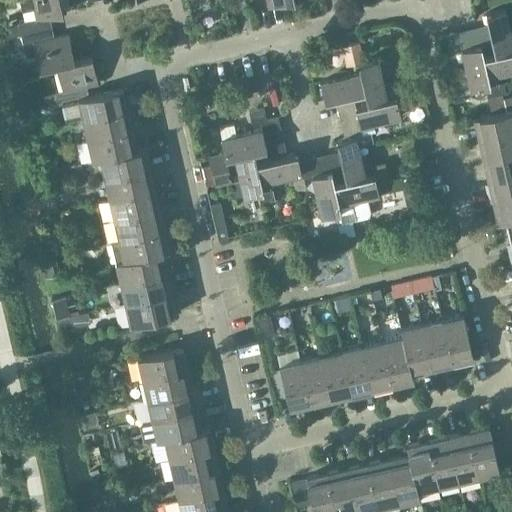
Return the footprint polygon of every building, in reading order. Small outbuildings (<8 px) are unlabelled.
[(21,33),(52,26),(50,15),(63,12),(61,2),(60,0),(20,0),(23,10),(35,8),(37,17),(18,21),(21,33)] [(511,36),(506,8),(486,13),(495,53),(511,48),(511,36)] [(57,65),(75,61),(69,33),(54,37),(52,26),(21,33),(23,45),(25,52),(27,54),(30,55),(36,54),(39,69),(57,65)] [(358,63),(364,62),(360,42),(348,45),(352,64),(358,63)] [(489,76),(488,77),(484,55),(481,44),(462,48),(471,90),(485,87),(491,85),(489,76)] [(511,48),(495,53),(484,55),(488,77),(489,76),(511,70),(511,48)] [(58,104),(79,98),(89,96),(87,86),(99,83),(93,56),(75,61),(57,65),(63,90),(55,91),(56,93),(58,102),(58,103),(58,104)] [(365,92),(368,103),(388,99),(387,98),(397,96),(397,97),(400,96),(397,83),(385,86),(378,58),(364,62),(358,63),(361,72),(366,92),(365,92)] [(415,58),(403,61),(406,76),(418,73),(415,58)] [(9,66),(1,68),(3,76),(11,74),(9,66)] [(325,101),(365,92),(366,92),(361,72),(321,81),(325,101)] [(487,97),(502,93),(509,92),(507,81),(491,85),(485,87),(487,97)] [(83,119),(129,109),(124,88),(89,96),(79,98),(83,119)] [(56,93),(45,95),(47,105),(58,102),(56,93)] [(502,93),(487,97),(491,114),(506,110),(503,98),(502,93)] [(387,98),(388,99),(368,103),(356,106),(360,125),(362,135),(357,136),(359,146),(374,142),(371,133),(375,132),(373,122),(401,116),(398,102),(398,103),(397,97),(397,96),(387,98)] [(511,96),(503,98),(506,110),(511,108),(511,96)] [(58,103),(48,106),(49,113),(60,111),(58,104),(58,103)] [(251,122),(260,120),(266,118),(264,108),(249,112),(251,122)] [(491,114),(474,118),(478,139),(511,131),(511,108),(506,110),(491,114)] [(83,119),(88,139),(133,129),(129,109),(83,119)] [(236,156),(235,155),(255,151),(267,148),(263,129),(236,135),(234,125),(220,128),(222,138),(221,138),(224,151),(224,152),(226,158),(236,156)] [(101,158),(138,150),(138,149),(133,129),(88,139),(93,160),(101,158)] [(511,131),(478,139),(483,160),(511,152),(511,131)] [(337,141),(346,181),(366,177),(366,176),(359,146),(357,136),(337,141)] [(105,179),(151,169),(146,147),(138,149),(138,150),(101,158),(105,179)] [(255,151),(235,155),(236,156),(226,158),(224,152),(224,151),(209,155),(216,184),(241,178),(245,196),(258,193),(264,191),(262,182),(257,162),(258,162),(255,151)] [(511,152),(483,160),(488,180),(511,174),(511,152)] [(292,175),(302,173),(298,153),(258,162),(257,162),(262,182),(292,175)] [(373,165),(375,174),(376,180),(387,177),(383,163),(373,165)] [(110,199),(155,189),(151,169),(105,179),(110,199)] [(340,203),(339,203),(335,183),(332,171),(313,176),(322,217),(336,214),(342,213),(340,203)] [(416,171),(401,174),(402,177),(404,188),(406,195),(421,192),(416,171)] [(306,188),(302,173),(292,175),(296,190),(306,188)] [(335,183),(339,203),(340,203),(342,213),(336,214),(339,224),(356,220),(351,200),(404,188),(402,177),(377,183),(376,180),(375,174),(366,176),(366,177),(346,181),(335,183)] [(511,174),(488,180),(493,200),(511,195),(511,174)] [(47,183),(39,185),(41,193),(49,191),(47,183)] [(115,220),(160,210),(155,189),(110,199),(115,220)] [(264,191),(258,193),(261,203),(276,199),(273,189),(264,191)] [(497,220),(505,219),(511,217),(511,195),(493,200),(497,220)] [(220,201),(210,203),(211,211),(222,209),(220,201)] [(119,240),(165,230),(160,210),(115,220),(119,240)] [(225,225),(215,227),(217,238),(218,238),(228,236),(225,225)] [(162,252),(169,251),(165,230),(119,240),(112,242),(116,262),(124,260),(162,252)] [(121,282),(166,272),(162,252),(124,260),(116,262),(121,282)] [(54,259),(43,262),(46,275),(57,273),(54,259)] [(126,303),(171,293),(166,272),(121,282),(126,303)] [(437,275),(431,277),(434,287),(434,291),(439,290),(438,287),(440,287),(437,275)] [(431,276),(422,278),(425,289),(434,287),(431,277),(431,276)] [(382,297),(379,288),(371,289),(374,299),(382,297)] [(126,303),(131,324),(176,314),(171,293),(126,303)] [(347,295),(337,297),(339,309),(350,306),(347,295)] [(92,300),(59,305),(60,317),(94,312),(92,300)] [(453,363),(473,359),(463,313),(442,318),(453,363)] [(270,314),(258,317),(261,330),(273,328),(270,314)] [(81,315),(56,320),(59,331),(83,326),(81,315)] [(422,323),(432,368),(453,363),(442,318),(422,323)] [(412,372),(432,368),(422,323),(401,327),(403,335),(412,372)] [(383,340),(393,385),(414,380),(412,372),(403,335),(383,340)] [(363,344),(373,389),(393,385),(383,340),(363,344)] [(373,389),(363,344),(342,349),(352,394),(373,389)] [(137,357),(142,378),(188,368),(183,347),(137,357)] [(321,354),(332,399),(352,394),(342,349),(321,354)] [(301,358),(311,403),(332,399),(321,354),(301,358)] [(290,408),(311,403),(301,358),(280,363),(281,369),(271,371),(277,398),(287,396),(290,408)] [(147,399),(192,388),(188,368),(142,378),(147,399)] [(84,371),(75,373),(77,381),(86,379),(84,371)] [(152,419),(197,409),(192,388),(147,399),(152,419)] [(156,440),(164,438),(202,429),(197,409),(152,419),(156,440)] [(164,438),(169,459),(214,449),(209,427),(202,429),(164,438)] [(490,427),(469,431),(479,476),(500,471),(490,427)] [(479,476),(469,431),(448,436),(458,481),(479,476)] [(458,481),(448,436),(428,441),(438,486),(458,481)] [(418,490),(438,486),(428,441),(407,446),(408,453),(409,453),(418,490)] [(98,445),(88,447),(90,454),(100,452),(98,445)] [(174,479),(219,469),(214,449),(169,459),(174,479)] [(409,453),(408,453),(389,458),(399,503),(420,498),(418,490),(409,453)] [(399,503),(389,458),(368,462),(379,507),(399,503)] [(358,511),(379,507),(368,462),(348,467),(358,511)] [(358,511),(348,467),(327,472),(336,511),(358,511)] [(178,500),(223,489),(219,469),(174,479),(178,500)] [(306,477),(308,484),(293,487),(298,506),(312,503),(314,511),(336,511),(327,472),(306,477)] [(98,475),(92,477),(94,485),(100,484),(98,475)] [(181,511),(220,511),(228,510),(223,489),(178,500),(181,511)]
